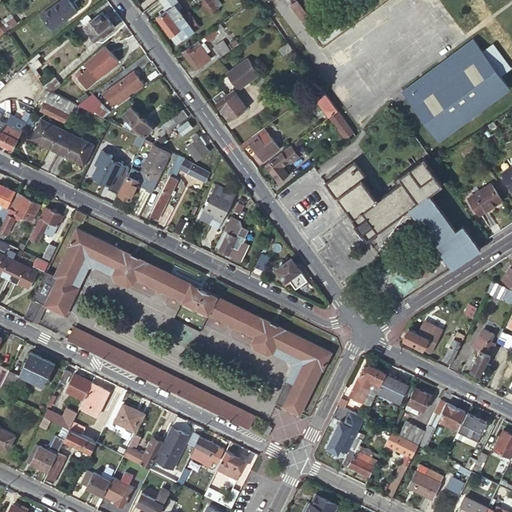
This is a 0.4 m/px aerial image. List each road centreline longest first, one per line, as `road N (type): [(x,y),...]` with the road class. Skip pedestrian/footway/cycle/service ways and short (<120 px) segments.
road 1 (residential): [(119,0),(349,319)]
road 2 (residential): [(349,319),(304,311),(0,161)]
road 3 (residential): [(297,463),(0,318)]
road 4 (residential): [(511,239),(360,338)]
road 5 (residential): [(511,413),(360,338)]
road 6 (residential): [(360,338),(297,463)]
